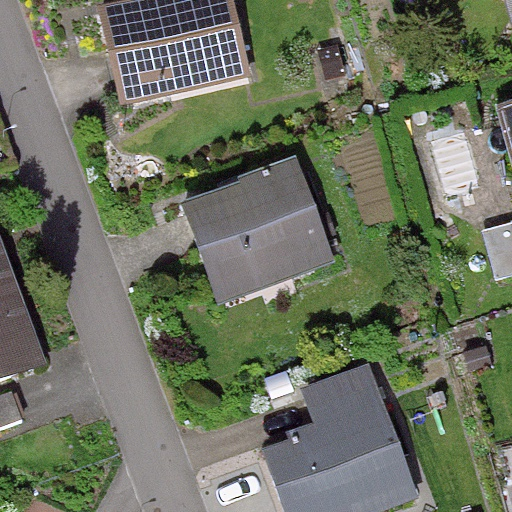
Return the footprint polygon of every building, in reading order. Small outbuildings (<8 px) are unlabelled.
[(230,0),(128,0),(93,7),(114,109),(248,81),(230,0)] [(511,0),(499,0),(511,45),(511,0)] [(338,47),(314,51),(318,80),(343,77),(338,47)] [(511,105),(494,111),(511,175),(511,225),(481,234),(495,285),(511,280),(511,105)] [(238,187),(178,209),(213,308),(331,266),(293,159),(235,180),(238,187)] [(0,235),(0,388),(49,370),(0,235)] [(364,369),(296,395),(308,427),(281,437),(286,448),(257,459),(277,511),(392,511),(416,503),(364,369)] [(15,393),(0,398),(0,433),(27,423),(15,393)]
